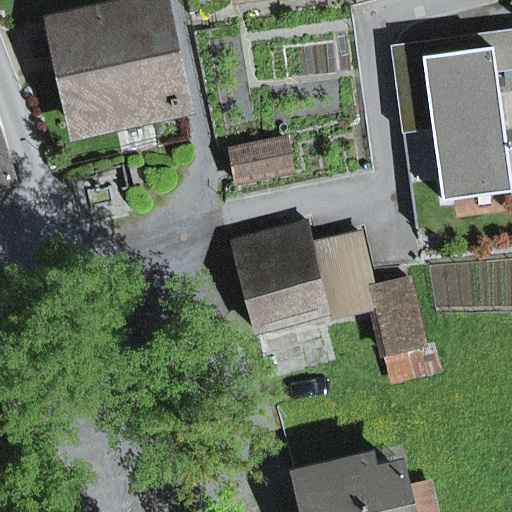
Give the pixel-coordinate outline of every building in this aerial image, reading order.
[(58,23),(81,131),(184,109),(161,1),(58,23)] [(511,177),(498,73),(511,71),(511,30),(490,34),(493,50),(425,59),(434,127),(444,195),(448,194),(508,186),(511,185),(511,177)] [(403,131),(434,127),(425,59),(493,50),(490,34),(423,43),(394,60),(399,96),(403,131)] [(0,179),(14,176),(0,128),(0,179)] [(286,140),(232,152),(238,183),(293,172),(286,140)] [(448,194),(449,201),(509,193),(508,186),(448,194)] [(236,243),(260,334),(375,304),(389,354),(426,344),(409,279),(374,288),(360,236),(316,248),(310,224),(236,243)] [(369,462),(303,477),(310,511),(437,511),(432,485),(404,492),(399,470),(372,476),(369,462)]
